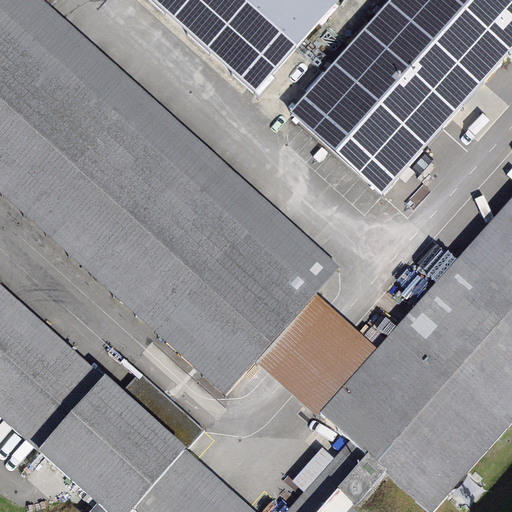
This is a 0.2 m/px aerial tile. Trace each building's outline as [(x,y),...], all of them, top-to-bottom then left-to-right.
[(349,276),(43,0),(0,0),(0,194),(230,403),(266,364),(429,511),(430,511),(511,421),(511,215),(385,355),(326,301),(349,276)] [(157,0),(264,98),(355,0),(157,0)] [(511,66),(511,0),(400,0),(299,109),(392,195),(511,66)] [(250,511),(0,285),(0,426),(35,458),(43,449),(111,511),(250,511)] [(20,445),(7,459),(22,471),(34,457),(20,445)]
